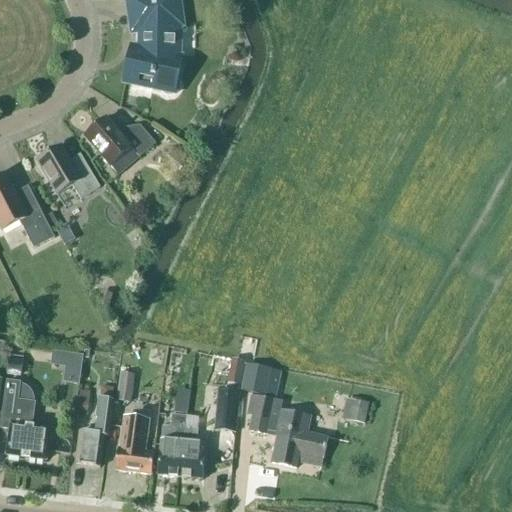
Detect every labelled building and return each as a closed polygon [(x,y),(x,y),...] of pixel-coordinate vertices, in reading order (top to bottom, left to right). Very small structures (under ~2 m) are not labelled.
[(179,58),(180,28),(183,27),(178,0),(126,0),(131,32),(132,33),(132,34),(133,34),(134,35),(135,35),(139,34),(139,49),(135,49),(134,49),(133,49),(132,50),(131,50),(131,51),(123,85),(160,93),(164,96),(167,97),(171,97),(174,96),(177,93),(178,90),(179,86),(177,82),(182,59),(179,58)] [(106,120),(85,139),(110,169),(111,169),(132,150),(140,159),(155,146),(140,127),(124,141),(106,120)] [(181,168),(190,158),(176,146),(167,157),(181,168)] [(75,172),(61,149),(37,163),(57,197),(72,188),(80,202),(100,190),(86,166),(75,172)] [(15,195),(5,177),(0,179),(0,229),(1,232),(19,223),(33,251),(54,240),(28,188),(15,195)] [(113,294),(102,291),(98,305),(109,308),(113,294)] [(53,349),(51,364),(64,365),(62,380),(81,382),(84,352),(53,349)] [(21,378),(24,358),(8,356),(6,376),(21,378)] [(240,387),(244,363),(237,362),(233,385),(240,387)] [(241,387),(240,392),(266,397),(271,371),(245,366),(241,387)] [(130,405),(134,377),(120,374),(116,403),(130,405)] [(46,463),(50,431),(50,429),(33,427),(36,404),(34,404),(34,400),(32,395),(29,391),(26,388),(21,386),(21,384),(6,382),(0,428),(0,431),(9,433),(6,458),(46,463)] [(87,418),(90,393),(78,392),(75,417),(87,418)] [(236,418),(239,395),(218,393),(215,433),(235,434),(236,418)] [(236,418),(242,419),(247,397),(239,395),(236,418)] [(324,460),(328,440),(307,436),(310,419),(280,413),(282,405),(251,398),(247,417),(252,418),(249,433),(277,439),(271,465),(296,470),(299,455),(324,460)] [(367,405),(346,401),(343,420),(363,424),(367,405)] [(188,405),(175,403),(173,414),(187,416),(188,405)] [(108,438),(112,407),(99,405),(95,436),(80,434),(75,467),(99,470),(104,438),(108,438)] [(145,455),(150,412),(138,411),(137,421),(124,419),(120,451),(117,451),(115,472),(151,477),(154,456),(145,455)] [(179,430),(180,430),(180,427),(185,428),(186,418),(171,417),(171,427),(168,429),(162,428),(158,478),(177,480),(179,457),(176,457),(177,444),(176,444),(176,440),(178,440),(179,430)] [(198,431),(180,430),(179,430),(178,440),(176,440),(176,444),(177,444),(176,457),(179,457),(177,480),(202,482),(205,447),(196,446),(198,431)]
